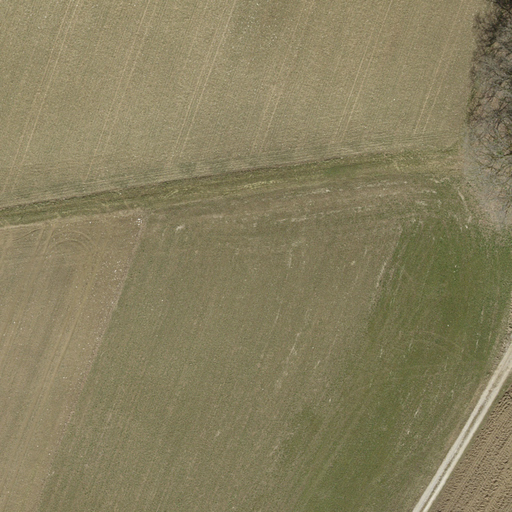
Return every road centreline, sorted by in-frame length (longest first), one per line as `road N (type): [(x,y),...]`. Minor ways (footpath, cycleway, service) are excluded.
road 1 (track): [(0,218),(400,164),(483,169),(511,184)]
road 2 (track): [(421,511),(511,356)]
